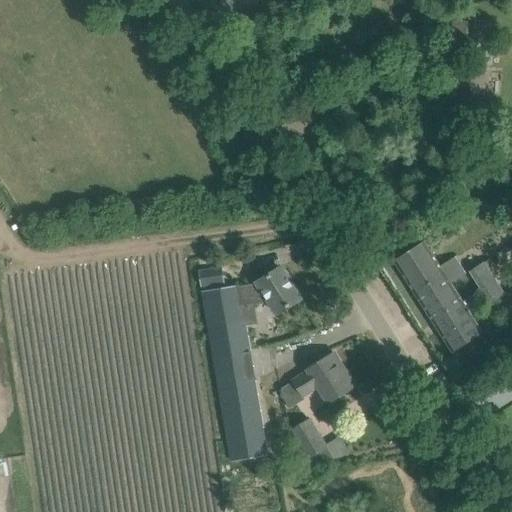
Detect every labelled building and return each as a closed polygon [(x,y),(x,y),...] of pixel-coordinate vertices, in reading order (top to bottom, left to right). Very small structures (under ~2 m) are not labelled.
[(20,46),(2,48),(4,71),(22,69),(20,46)] [(455,68),(452,110),(487,113),(491,70),(455,68)] [(411,250),(394,261),(453,353),(484,333),(474,318),(479,305),(483,300),(486,298),(491,305),(506,295),(485,262),(465,275),(455,260),(442,268),(424,240),(411,250)] [(199,271),(202,286),(224,282),(221,267),(199,271)] [(245,286),(206,292),(231,461),(267,454),(246,326),(242,327),(239,309),(246,307),(273,304),(279,313),(283,310),(300,299),(280,268),(264,279),(259,282),(260,283),(245,286)] [(339,368),(342,365),(334,353),(308,370),(309,372),(294,382),(282,389),(284,399),(290,409),(306,400),(303,395),(318,385),(329,403),(355,387),(355,386),(351,388),(339,368)] [(312,463),(333,457),(309,418),(290,429),(299,444),(295,446),(300,457),(306,453),(312,463)]
